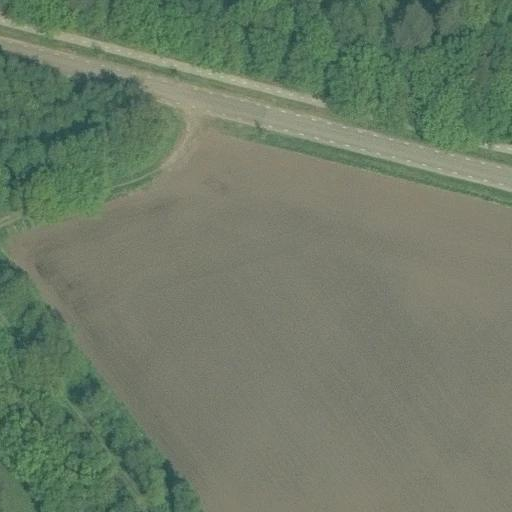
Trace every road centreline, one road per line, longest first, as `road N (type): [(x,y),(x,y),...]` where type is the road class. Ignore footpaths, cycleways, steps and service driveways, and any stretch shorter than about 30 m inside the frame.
road 1 (tertiary): [(511,179),(0,50)]
road 2 (track): [(0,209),(199,143),(231,107)]
